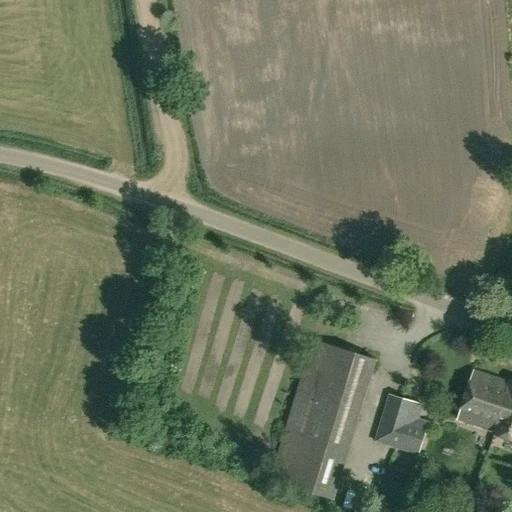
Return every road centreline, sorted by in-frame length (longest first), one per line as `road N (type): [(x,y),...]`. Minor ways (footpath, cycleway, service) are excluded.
road 1 (unclassified): [(511,331),(164,201),(0,156)]
road 2 (track): [(164,201),(175,149),(150,0)]
